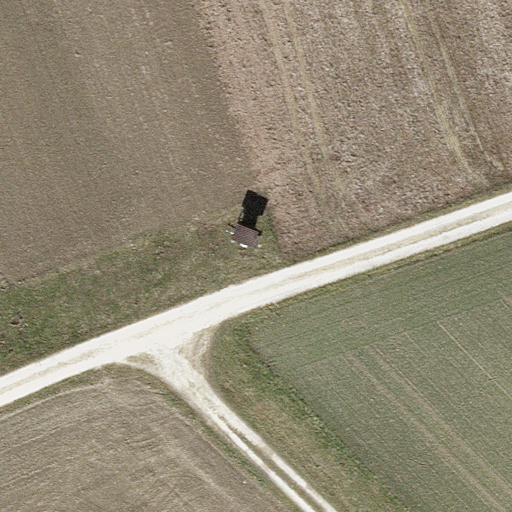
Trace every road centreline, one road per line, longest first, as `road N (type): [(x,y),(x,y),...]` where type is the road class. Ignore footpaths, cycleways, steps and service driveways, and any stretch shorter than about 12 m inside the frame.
road 1 (track): [(0,408),(511,202)]
road 2 (track): [(330,511),(152,342)]
